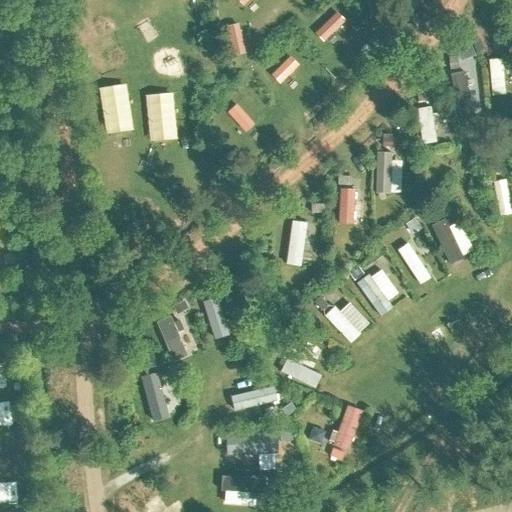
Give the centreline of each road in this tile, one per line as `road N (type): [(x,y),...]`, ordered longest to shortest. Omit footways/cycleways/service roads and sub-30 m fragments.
road 1 (track): [(96,511),(69,206),(37,0)]
road 2 (track): [(456,0),(335,138),(135,294)]
